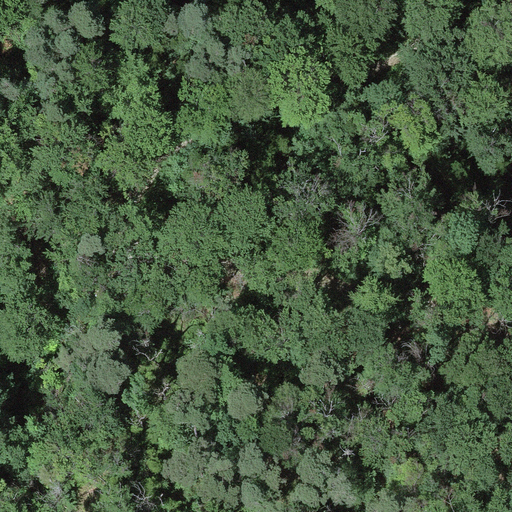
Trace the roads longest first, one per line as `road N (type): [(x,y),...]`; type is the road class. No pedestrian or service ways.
road 1 (track): [(511,345),(324,285),(156,266),(133,257),(122,222),(129,198),(176,153),(376,68),(506,0)]
road 2 (track): [(354,76),(379,97),(407,105),(511,104)]
